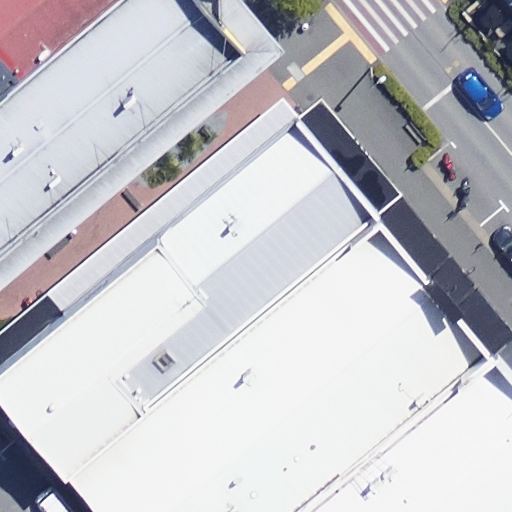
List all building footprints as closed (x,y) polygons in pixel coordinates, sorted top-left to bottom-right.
[(112,0),(0,0),(0,53),(20,77),(112,0)] [(0,283),(266,61),(215,0),(112,0),(20,77),(0,93),(0,283)] [(382,195),(303,100),(0,348),(0,390),(57,460),(382,195)] [(284,511),(500,337),(382,195),(57,460),(99,511),(284,511)] [(511,511),(511,351),(500,337),(284,511),(511,511)]
